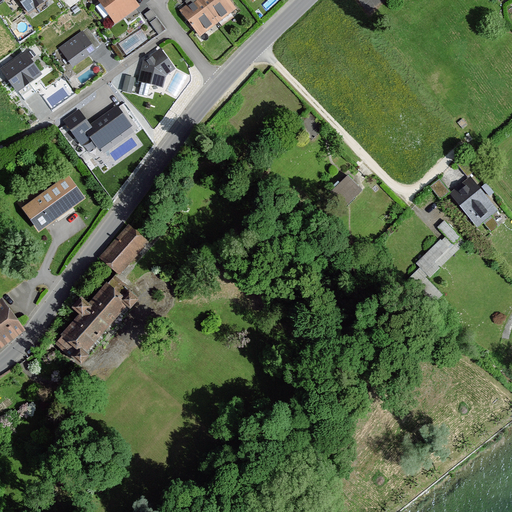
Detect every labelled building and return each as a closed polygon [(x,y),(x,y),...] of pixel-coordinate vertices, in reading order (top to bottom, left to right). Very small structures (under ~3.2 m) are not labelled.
[(13,0),(25,16),(47,0),(13,0)] [(131,0),(93,0),(112,27),(138,9),(131,0)] [(226,0),(191,0),(176,11),(199,40),(235,12),(226,0)] [(86,30),(57,50),(70,68),(99,48),(86,30)] [(173,70),(159,50),(141,62),(136,84),(160,89),(162,78),(173,70)] [(23,51),(0,67),(0,75),(13,95),(40,76),(23,51)] [(133,79),(124,77),(120,92),(129,94),(133,79)] [(130,127),(117,108),(89,128),(79,112),(65,122),(81,146),(91,139),(98,149),(130,127)] [(360,189),(343,174),(326,192),(343,208),(360,189)] [(440,196),(450,189),(442,176),(432,182),(440,196)] [(83,200),(67,179),(24,210),(39,232),(83,200)] [(472,179),(450,197),(476,228),(497,211),(472,179)] [(466,243),(442,219),(435,227),(443,235),(415,262),(420,267),(407,279),(435,307),(446,295),(430,279),(466,243)] [(128,225),(99,257),(119,275),(148,243),(128,225)] [(62,336),(58,341),(73,355),(72,356),(81,365),(89,356),(85,352),(126,306),(130,309),(138,299),(114,278),(109,283),(108,282),(88,304),(81,297),(72,307),(80,314),(61,335),(62,336)] [(0,345),(22,330),(2,302),(0,302),(0,345)]
